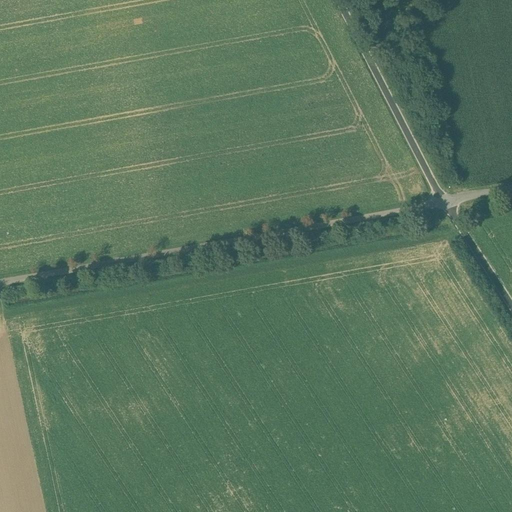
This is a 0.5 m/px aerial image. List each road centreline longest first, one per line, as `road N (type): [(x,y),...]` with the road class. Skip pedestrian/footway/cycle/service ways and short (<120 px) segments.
road 1 (unclassified): [(0,278),(442,197)]
road 2 (unclassified): [(333,0),(442,197)]
road 3 (unclassified): [(442,197),(511,305)]
